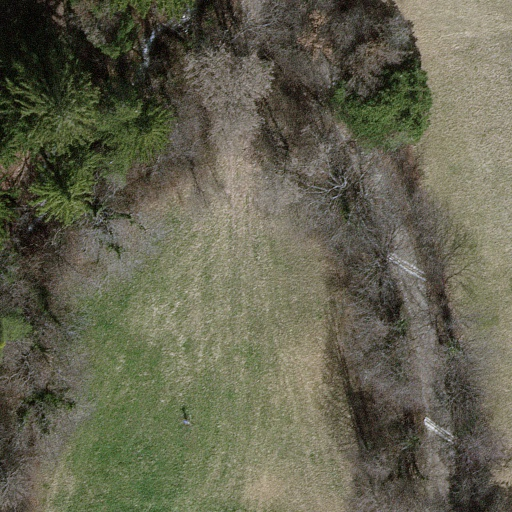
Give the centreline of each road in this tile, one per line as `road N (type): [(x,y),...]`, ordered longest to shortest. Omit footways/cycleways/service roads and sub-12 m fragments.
road 1 (track): [(285,0),(312,23),(420,308),(447,511)]
road 2 (track): [(0,204),(130,0)]
